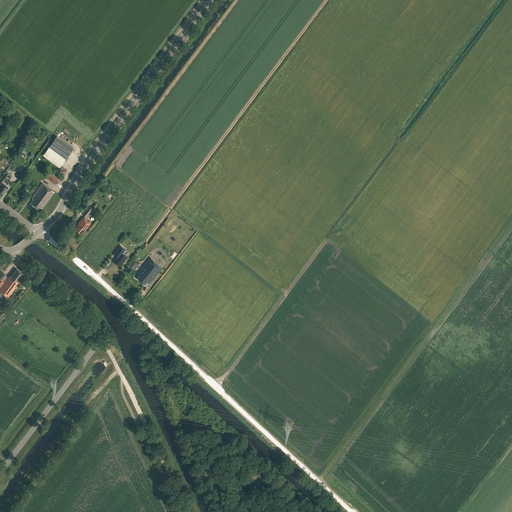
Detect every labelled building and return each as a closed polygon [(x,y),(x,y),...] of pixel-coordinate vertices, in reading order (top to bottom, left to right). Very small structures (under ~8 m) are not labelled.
[(49,146),(65,158),(73,148),(56,136),(49,146)] [(42,155),(59,167),(65,159),(49,146),(42,155)] [(46,177),(55,184),(61,176),(52,169),(46,177)] [(0,178),(0,180),(2,182),(6,176),(9,178),(12,174),(6,170),(0,178)] [(34,195),(32,198),(33,198),(30,202),(38,208),(39,206),(42,208),(54,192),(42,183),(34,194),(34,195)] [(82,214),(87,218),(93,210),(88,206),(82,214)] [(85,229),(90,223),(83,217),(78,224),(75,228),(80,233),(84,229),(85,229)] [(114,260),(121,265),(128,256),(123,252),(126,249),(120,245),(116,251),(119,253),(114,260)] [(142,267),(143,268),(140,271),(141,272),(137,277),(145,284),(147,282),(149,283),(162,267),(150,257),(142,267)] [(0,286),(0,287),(0,291),(8,297),(19,282),(18,281),(23,274),(17,268),(11,276),(9,275),(8,277),(6,276),(7,275),(3,272),(0,276),(0,286)]
